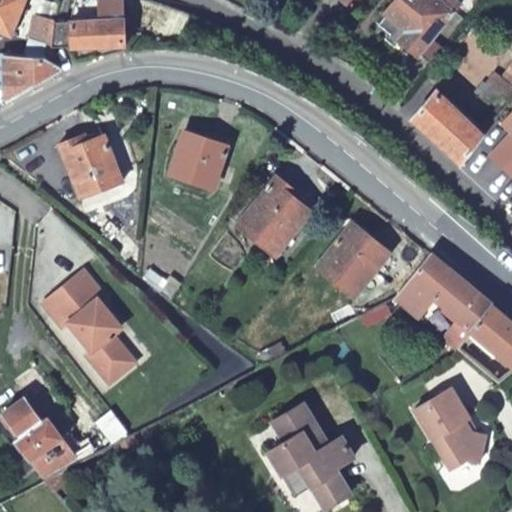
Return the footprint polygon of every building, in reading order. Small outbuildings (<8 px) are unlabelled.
[(0,0),(0,30),(12,35),(24,0),(0,0)] [(75,0),(70,19),(123,17),(122,0),(75,0)] [(397,0),(386,15),(407,32),(402,39),(420,54),(454,10),(460,3),(456,0),(397,0)] [(52,47),(56,19),(34,13),(29,40),(52,47)] [(70,19),(56,19),(52,47),(124,46),(123,17),(70,19)] [(6,101),(58,71),(44,59),(6,58),(6,101)] [(511,96),(511,73),(506,81),(496,72),(476,96),(488,105),(501,97),(507,103),(511,96)] [(412,120),(459,163),(481,135),(436,94),(412,120)] [(487,158),(499,169),(511,154),(511,111),(500,124),(511,134),(511,140),(509,141),(506,138),(487,158)] [(85,134),(60,145),(82,198),(123,182),(103,133),(88,139),(85,134)] [(226,147),(183,135),(172,174),(214,186),(226,147)] [(511,154),(499,169),(511,181),(511,180),(511,154)] [(292,190),(274,176),(237,224),(274,253),(309,210),(288,195),(292,190)] [(350,226),(317,269),(353,298),(387,256),(350,226)] [(491,305),(429,254),(394,297),(414,313),(429,296),(434,300),(458,319),(450,330),(444,337),(456,347),(468,333),(491,305)] [(83,270),(42,303),(62,328),(68,324),(90,351),(86,355),(109,383),(123,371),(113,359),(125,349),(113,334),(121,327),(98,299),(103,295),(83,270)] [(419,318),(444,337),(450,330),(458,319),(434,300),(419,318)] [(511,367),(511,366),(511,321),(491,305),(468,333),(511,367)] [(113,359),(123,371),(135,361),(125,349),(113,359)] [(499,382),(508,375),(492,364),(485,371),(499,382)] [(415,413),(452,472),(468,462),(482,465),(486,447),(488,436),(477,434),(471,433),(466,424),(469,421),(450,390),(415,413)] [(22,399),(2,413),(20,436),(12,442),(42,480),(86,444),(79,435),(71,442),(62,431),(59,433),(46,417),(39,421),(22,399)] [(304,404),(272,423),(285,444),(269,453),(283,475),(297,466),(310,488),(317,484),(330,507),(350,493),(335,469),(354,457),(342,437),(329,445),(304,404)] [(110,422),(84,436),(91,450),(117,435),(110,422)] [(297,466),(283,475),(295,496),(310,488),(297,466)] [(58,473),(42,480),(51,492),(65,482),(58,473)] [(324,511),(330,507),(317,484),(310,488),(324,511)]
